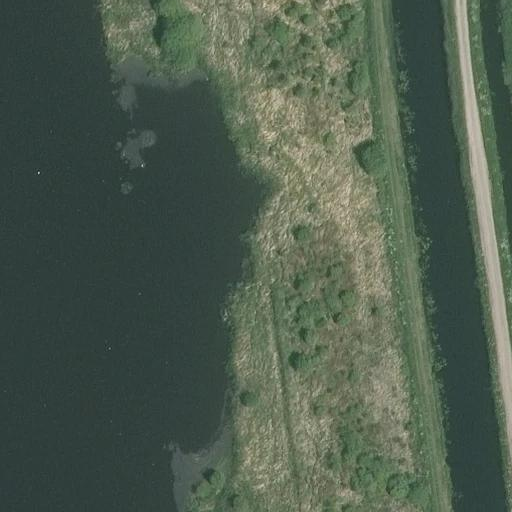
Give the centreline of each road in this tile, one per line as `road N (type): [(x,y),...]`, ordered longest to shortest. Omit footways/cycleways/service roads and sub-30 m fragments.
road 1 (track): [(442,511),(378,0)]
road 2 (track): [(511,414),(461,0)]
